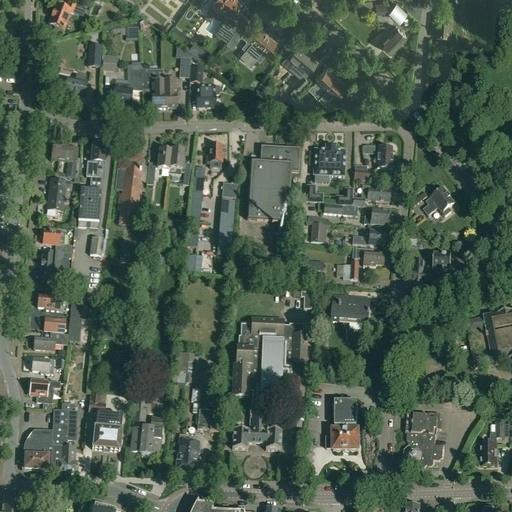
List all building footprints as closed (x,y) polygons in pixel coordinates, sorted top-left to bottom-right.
[(214,0),(213,3),(220,8),(221,8),(224,10),(221,14),(226,18),(223,23),(228,26),(226,30),(232,34),(238,25),(232,21),(236,16),(231,12),(239,0),(214,0)] [(49,27),(50,27),(49,31),(56,34),(58,30),(63,32),(70,15),(73,16),(74,13),(76,7),(68,4),(65,11),(56,8),(54,15),(53,15),(51,20),(49,27)] [(385,4),(375,5),(376,15),(389,13),(392,20),(395,19),(399,22),(407,14),(398,6),(391,9),(389,4),(386,6),(385,4)] [(466,22),(462,8),(456,10),(460,24),(466,22)] [(450,39),(453,17),(436,15),(433,37),(450,39)] [(125,37),(138,36),(137,25),(125,26),(125,37)] [(239,26),(232,37),(238,41),(241,37),(244,33),(244,32),(245,31),(239,26)] [(387,34),(383,38),(384,39),(380,43),(386,49),(386,50),(388,53),(390,52),(392,54),(407,38),(396,27),(388,35),(387,34)] [(244,33),(241,37),(247,42),(242,48),(259,63),(264,56),(267,52),(269,49),(270,50),(272,50),(274,47),(274,45),(273,44),(275,41),(259,28),(251,38),(250,39),(244,33)] [(318,61),(299,44),(288,58),(307,74),(318,61)] [(89,46),(87,69),(100,69),(101,47),(89,46)] [(187,55),(205,69),(211,60),(193,47),(187,55)] [(179,80),(189,80),(190,69),(191,61),(177,50),(180,60),(179,80)] [(123,67),(123,51),(108,52),(108,67),(123,67)] [(164,111),(163,87),(163,79),(163,72),(150,72),(150,67),(141,67),(141,72),(142,91),(151,91),(151,97),(151,111),(164,111)] [(320,100),(325,106),(329,102),(329,101),(333,96),(335,97),(346,86),(327,68),(320,75),(316,80),(317,81),(313,86),(312,85),(308,89),(315,96),(316,95),(319,99),(320,100)] [(203,70),(190,69),(189,80),(189,84),(202,85),(203,70)] [(114,91),(113,91),(112,107),(130,109),(132,92),(131,92),(132,88),(142,89),(142,94),(142,91),(141,72),(131,73),(131,87),(114,86),(114,91)] [(299,91),(308,81),(302,76),(294,85),(299,91)] [(66,87),(59,85),(57,95),(64,96),(64,97),(63,98),(71,100),(75,101),(83,102),(87,86),(85,85),(86,79),(76,77),(75,83),(67,81),(66,87)] [(175,79),(163,79),(163,87),(164,111),(175,111),(175,97),(175,83),(175,79)] [(196,111),(215,110),(214,97),(219,97),(219,88),(196,88),(196,97),(196,111)] [(154,139),(154,132),(144,132),(144,140),(154,139)] [(313,178),(329,178),(331,144),(326,145),(325,153),(315,153),(315,152),(314,152),(313,178)] [(335,145),(331,144),(329,178),(343,179),(345,154),(344,153),(344,154),(334,153),(335,145)] [(72,149),(70,149),(70,147),(64,146),(64,148),(52,147),(51,162),(68,164),(66,178),(75,179),(77,160),(78,150),(72,149)] [(221,148),(220,148),(220,147),(215,147),(215,148),(209,148),(208,157),(207,157),(207,166),(210,166),(210,170),(221,170),(221,164),(223,164),(223,155),(221,155),(221,148)] [(92,148),(91,164),(87,163),(86,179),(99,180),(99,173),(102,173),(103,165),(104,165),(105,150),(106,150),(106,149),(92,148)] [(287,224),(290,175),(298,175),(299,151),(261,149),(260,164),(251,164),(247,222),(287,224)] [(392,151),(377,150),(377,171),(391,171),(392,151)] [(171,153),(159,152),(157,170),(169,172),(170,169),(172,151),(171,151),(171,153)] [(169,176),(181,178),(183,152),(172,151),(170,169),(169,172),(169,176)] [(120,156),(116,191),(123,192),(123,197),(119,196),(118,211),(121,212),(120,226),(135,228),(142,158),(120,156)] [(367,167),(355,167),(354,182),(373,184),(373,171),(367,171),(367,167)] [(197,254),(204,180),(201,179),(193,179),(186,253),(197,254)] [(62,213),(63,205),(68,205),(69,199),(64,199),(65,190),(70,190),(70,184),(50,182),(47,212),(63,213),(62,213)] [(236,186),(223,185),(222,199),(235,201),(236,186)] [(314,189),(306,188),(306,204),(321,205),(322,197),(314,196),(314,189)] [(362,188),(361,200),(365,200),(365,202),(367,202),(367,201),(372,202),(372,203),(388,204),(389,192),(373,191),(373,192),(369,191),(370,188),(362,188)] [(429,206),(423,211),(428,217),(438,210),(444,219),(451,214),(448,210),(454,205),(443,190),(427,202),(429,206)] [(98,224),(101,192),(80,191),(78,223),(78,228),(97,230),(98,224)] [(335,207),(351,208),(352,192),(344,192),(344,200),(336,199),(335,207)] [(417,206),(427,197),(424,194),(417,199),(418,200),(414,203),(417,206)] [(361,200),(353,199),(352,208),(364,209),(365,202),(365,200),(361,200)] [(235,202),(222,201),(217,251),(231,252),(235,202)] [(323,216),(356,219),(357,210),(324,207),(323,216)] [(371,212),(365,212),(364,226),(386,228),(387,215),(379,214),(379,213),(371,212)] [(312,226),(310,244),(325,245),(326,231),(330,232),(330,227),(312,226)] [(44,232),(44,238),(42,239),(42,242),(43,244),(43,246),(61,247),(61,255),(71,256),(72,248),(63,247),(64,237),(65,237),(66,234),(58,233),(57,232),(54,232),(53,233),(44,232)] [(384,247),(385,234),(363,232),(362,240),(352,239),(351,246),(375,249),(376,247),(384,247)] [(101,259),(103,241),(92,240),(89,257),(101,259)] [(375,269),(375,267),(382,268),(383,256),(372,255),(372,252),(355,251),(354,261),(363,261),(362,268),(375,269)] [(43,253),(43,258),(42,258),(40,275),(42,275),(41,284),(57,286),(59,263),(60,263),(60,255),(43,253)] [(449,274),(451,257),(434,255),(433,256),(428,255),(427,263),(433,263),(432,273),(449,274)] [(303,271),(320,273),(322,273),(323,265),(304,263),(303,271)] [(344,267),(343,281),(357,282),(358,263),(350,263),(350,268),(344,267)] [(293,267),(270,265),(270,278),(292,279),(293,267)] [(431,294),(433,275),(412,274),(411,282),(414,282),(413,292),(431,294)] [(304,299),(303,311),(311,311),(312,294),(301,294),(301,299),(304,299)] [(371,326),(371,308),(371,300),(352,298),(334,296),(331,322),(371,326)] [(38,297),(37,310),(46,311),(46,313),(53,313),(58,313),(59,299),(54,299),(54,298),(38,297)] [(139,327),(141,314),(126,312),(124,325),(139,327)] [(511,314),(466,323),(475,371),(511,363),(511,314)] [(44,333),(64,334),(65,322),(45,321),(44,333)] [(265,392),(265,388),(285,389),(285,393),(299,393),(300,381),(303,382),(304,366),(306,366),(307,337),(303,337),(304,327),(289,326),(289,328),(283,328),(284,322),(251,321),(251,327),(241,326),(240,338),(238,338),(238,350),(236,350),(235,366),(233,366),(232,398),(248,399),(249,397),(252,397),(252,409),(250,409),(249,433),(233,432),(232,451),(247,452),(248,446),(266,447),(266,452),(280,453),(281,434),(281,429),(266,429),(267,409),(256,409),(257,391),(265,392)] [(440,344),(441,328),(419,326),(418,336),(418,335),(423,336),(422,342),(440,344)] [(35,340),(34,352),(54,353),(54,347),(61,347),(61,343),(67,343),(68,337),(50,336),(50,341),(35,340)] [(48,377),(53,377),(54,363),(33,361),(32,374),(41,375),(41,377),(48,377)] [(202,366),(200,386),(215,388),(215,382),(212,382),(214,367),(202,366)] [(473,370),(464,372),(469,392),(478,390),(473,370)] [(31,382),(30,398),(37,398),(37,405),(52,406),(54,391),(60,391),(60,385),(31,382)] [(419,404),(420,386),(408,385),(407,403),(419,404)] [(197,432),(217,434),(219,410),(213,409),(214,393),(201,392),(197,432)] [(88,415),(104,417),(105,407),(99,406),(101,395),(91,394),(88,415)] [(139,457),(141,459),(146,460),(149,458),(149,457),(158,458),(161,435),(160,435),(162,421),(151,420),(150,433),(144,432),(147,401),(135,399),(131,432),(133,433),(130,455),(139,456),(139,457)] [(326,451),(332,451),(332,453),(335,453),(336,454),(337,454),(339,454),(340,453),(351,453),(352,454),(353,454),(354,454),(356,453),(358,453),(358,432),(348,432),(348,428),(356,428),(356,403),(334,404),(334,428),(343,428),(343,432),(333,432),(333,441),(326,441),(326,451)] [(63,421),(68,421),(69,413),(53,413),(52,434),(52,449),(67,449),(67,443),(68,425),(63,425),(63,421)] [(71,443),(76,444),(77,414),(69,413),(68,421),(63,421),(63,425),(68,425),(67,443),(71,443)] [(243,426),(244,415),(235,414),(235,425),(243,426)] [(403,455),(403,461),(408,467),(417,468),(421,473),(427,468),(428,469),(431,469),(433,467),(433,464),(442,463),(443,447),(434,447),(435,440),(436,440),(437,421),(429,421),(430,418),(407,417),(405,435),(407,436),(406,444),(408,446),(407,448),(403,451),(403,455)] [(119,454),(120,453),(119,453),(121,434),(122,433),(120,433),(109,432),(109,423),(95,422),(94,430),(93,431),(94,431),(92,450),(91,452),(93,452),(93,451),(118,454),(119,454)] [(36,435),(25,448),(24,471),(47,472),(48,450),(51,450),(52,449),(52,434),(35,432),(34,434),(36,435)] [(197,475),(197,466),(198,457),(200,456),(200,452),(198,450),(199,444),(198,444),(196,443),(192,442),(190,444),(185,443),(185,438),(179,437),(178,443),(176,464),(175,474),(197,476),(197,475)] [(477,463),(477,464),(477,466),(478,467),(479,468),(480,468),(497,468),(496,448),(496,442),(488,442),(488,448),(480,448),(481,461),(480,461),(479,462),(478,462),(477,463)] [(50,472),(57,473),(57,475),(60,475),(60,472),(61,469),(61,468),(61,467),(62,467),(64,467),(64,464),(61,464),(61,459),(66,459),(67,449),(52,449),(51,450),(51,472),(50,472)] [(76,476),(77,466),(77,464),(75,464),(75,450),(71,450),(67,449),(66,459),(61,459),(61,464),(64,464),(64,467),(62,467),(61,467),(61,468),(61,469),(60,472),(60,475),(76,476)] [(17,511),(18,505),(22,506),(23,497),(3,495),(1,511),(17,511)]
